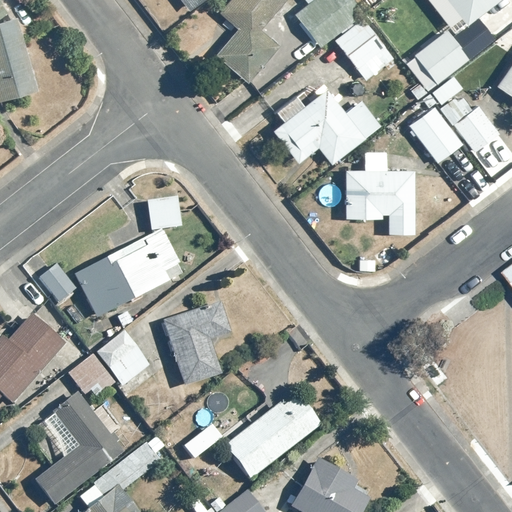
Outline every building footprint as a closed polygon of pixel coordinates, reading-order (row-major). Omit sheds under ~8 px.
[(182,0),(191,11),(205,0),(182,0)] [(232,0),(221,13),(239,29),(216,56),(249,84),(281,46),(263,31),(289,0),(232,0)] [(304,0),(305,1),(291,13),(294,16),(279,28),(296,48),(309,37),(315,46),(359,10),(350,0),(304,0)] [(449,0),(469,25),(501,0),(449,0)] [(330,38),(332,41),(310,58),(320,71),(342,53),(362,78),(390,56),(359,16),(330,38)] [(0,102),(39,91),(18,17),(0,21),(0,102)] [(465,54),(442,26),(409,53),(433,82),(465,54)] [(511,66),(498,87),(511,97),(511,66)] [(459,85),(450,72),(428,89),(438,102),(459,85)] [(327,90),(273,132),(298,164),(319,148),(332,165),(366,139),(327,90)] [(436,108),(460,140),(468,151),(496,130),(476,102),(468,108),(457,92),(436,108)] [(433,160),(458,141),(434,109),(430,104),(405,123),(433,160)] [(415,172),(346,172),(346,220),(384,220),(384,215),(389,215),(389,235),(415,235),(415,172)] [(153,232),(74,271),(97,319),(189,273),(166,227),(184,224),(180,194),(148,198),(153,232)] [(511,255),(499,266),(511,282),(511,255)] [(76,287),(56,262),(38,277),(58,302),(76,287)] [(218,300),(158,319),(180,387),(221,374),(210,340),(228,334),(218,300)] [(61,345),(28,318),(5,345),(0,340),(0,400),(1,399),(10,406),(61,345)] [(122,385),(151,364),(126,331),(98,352),(122,385)] [(94,353),(68,372),(85,394),(99,383),(105,391),(116,382),(94,353)] [(292,393),(221,447),(246,481),(318,426),(292,393)] [(120,452),(75,396),(42,422),(55,438),(59,459),(28,483),(48,508),(120,452)] [(217,436),(207,422),(178,444),(189,458),(217,436)] [(116,483),(122,491),(162,461),(147,442),(94,483),(102,493),(116,483)] [(355,481),(313,458),(285,508),(293,511),(359,511),(367,498),(351,488),(355,481)] [(138,511),(122,491),(116,483),(102,493),(78,511),(138,511)] [(267,511),(248,488),(217,511),(267,511)]
